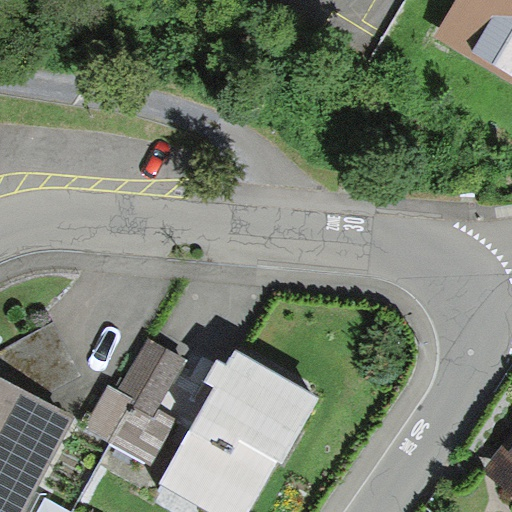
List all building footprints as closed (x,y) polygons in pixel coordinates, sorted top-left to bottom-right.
[(511,0),(466,0),(449,30),(511,73),(511,0)] [(0,511),(18,511),(67,411),(35,396),(79,372),(50,319),(0,346),(0,511)] [(182,358),(145,338),(104,416),(117,423),(107,443),(141,461),(164,416),(154,411),(182,358)] [(259,511),(322,392),(235,346),(163,483),(218,511),(259,511)] [(511,430),(486,462),(511,483),(511,430)]
